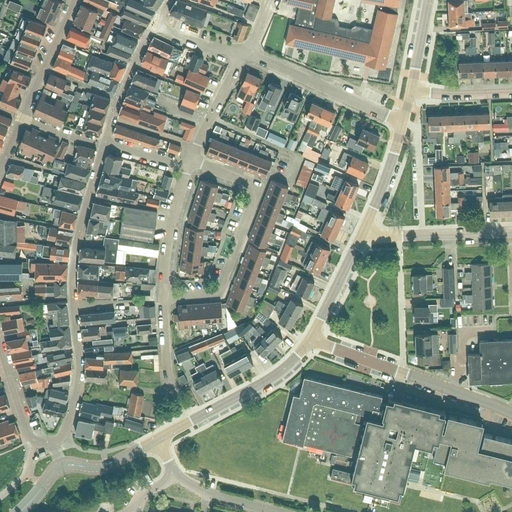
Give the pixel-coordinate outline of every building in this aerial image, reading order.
[(42,0),(41,4),(57,12),(61,1),(58,0),(42,0)] [(83,0),(105,9),(108,0),(83,0)] [(129,0),(128,4),(127,8),(150,17),(156,8),(144,4),(135,0),(129,0)] [(145,0),(144,4),(156,8),(161,0),(145,0)] [(207,10),(178,0),(175,0),(168,12),(183,17),(183,19),(201,25),(207,10)] [(385,68),(398,14),(397,13),(399,0),(361,0),(362,1),(379,3),(373,29),(355,25),(351,28),(338,25),(339,22),(336,18),(331,17),(334,0),(287,0),(287,3),(299,6),(294,25),(290,24),(285,43),(365,62),(365,63),(385,68)] [(449,13),(464,12),(464,4),(467,4),(467,0),(448,0),(448,2),(447,2),(447,7),(448,7),(449,13)] [(256,13),(259,6),(250,2),(247,9),(256,13)] [(76,13),(93,20),(95,14),(100,16),(102,10),(87,3),(86,5),(81,3),(76,13)] [(57,12),(41,4),(36,15),(53,22),(57,12)] [(124,6),(123,10),(120,16),(125,18),(145,27),(150,17),(127,8),(124,6)] [(233,6),(231,12),(241,16),(244,10),(233,6)] [(253,20),(256,13),(247,9),(244,17),(253,20)] [(110,11),(104,24),(110,27),(116,14),(110,11)] [(464,12),(449,13),(449,19),(448,19),(448,25),(449,25),(449,26),(451,26),(451,29),(461,28),(461,26),(474,25),(474,18),(471,18),(471,12),(464,12)] [(93,20),(76,13),(73,21),(78,24),(77,26),(92,33),(95,28),(90,26),(93,20)] [(17,26),(17,27),(41,37),(42,37),(46,26),(26,18),(22,16),(22,17),(26,18),(22,28),(18,27),(17,26)] [(145,27),(125,18),(120,29),(139,37),(141,33),(145,27)] [(481,23),(482,30),(507,28),(507,20),(497,20),(497,24),(495,24),(495,22),(481,23)] [(233,37),(241,40),(247,25),(238,22),(233,37)] [(110,27),(104,24),(98,37),(102,39),(104,40),(110,27)] [(91,43),(94,35),(71,25),(70,26),(65,37),(86,46),(88,42),(91,43)] [(37,47),(41,37),(17,27),(22,29),(17,39),(13,37),(37,47)] [(110,42),(132,52),(137,41),(117,32),(112,43),(110,42)] [(177,62),(181,53),(182,50),(173,46),(152,36),(147,48),(177,62)] [(37,47),(13,37),(13,38),(17,39),(13,49),(8,47),(8,48),(32,58),(33,58),(37,47)] [(132,52),(110,42),(105,52),(127,61),(132,52)] [(28,69),(32,58),(8,48),(13,50),(8,60),(4,58),(4,59),(8,60),(8,61),(28,69)] [(60,48),(57,56),(65,59),(71,61),(74,54),(60,48)] [(162,73),(168,60),(146,50),(140,63),(162,73)] [(193,53),(187,66),(205,74),(208,65),(201,62),(203,58),(193,53)] [(113,63),(93,55),(88,66),(112,76),(119,79),(126,64),(114,59),(113,63)] [(57,56),(52,67),(66,73),(69,65),(71,61),(65,59),(57,56)] [(495,61),(496,75),(508,74),(507,60),(495,61)] [(483,61),(471,62),(471,76),(484,75),(483,61)] [(495,61),(483,61),(484,75),(496,75),(495,61)] [(471,76),(471,62),(459,62),(459,76),(471,76)] [(203,91),(209,77),(189,68),(183,82),(203,91)] [(1,84),(18,91),(20,86),(26,88),(31,77),(13,69),(8,80),(3,77),(0,84),(1,84)] [(96,85),(101,73),(93,69),(88,82),(96,85)] [(131,82),(151,89),(156,77),(137,70),(133,76),(131,82)] [(255,89),(260,78),(247,72),(238,93),(250,98),(252,93),(253,94),(255,89)] [(49,73),(44,86),(61,93),(62,91),(64,87),(67,89),(69,84),(65,83),(66,80),(49,73)] [(107,90),(112,77),(101,73),(96,85),(107,90)] [(112,76),(112,77),(107,90),(114,92),(119,79),(112,76)] [(274,103),(281,87),(270,82),(259,107),(264,109),(268,100),(274,103)] [(18,91),(1,84),(0,84),(0,90),(2,92),(0,96),(0,103),(16,111),(21,99),(15,97),(18,91)] [(125,96),(141,101),(144,103),(151,105),(153,106),(156,101),(147,98),(150,92),(130,84),(125,96)] [(195,107),(200,93),(186,88),(182,98),(181,101),(195,107)] [(76,103),(81,92),(75,90),(70,101),(76,103)] [(71,100),(72,98),(73,95),(69,93),(68,94),(62,91),(61,93),(60,95),(71,100)] [(90,106),(106,111),(110,99),(86,91),(85,96),(92,98),(90,106)] [(41,117),(48,102),(43,100),(46,94),(41,92),(32,113),(41,117)] [(294,122),(297,116),(301,107),(299,106),(303,98),(290,92),(280,115),(294,122)] [(141,101),(125,96),(122,103),(138,109),(141,101)] [(48,102),(41,117),(50,121),(60,100),(56,98),(53,104),(48,102)] [(60,100),(50,121),(60,126),(67,110),(61,108),(64,102),(60,100)] [(192,115),(195,107),(181,101),(178,110),(192,115)] [(308,125),(302,140),(307,142),(323,107),(312,102),(306,115),(311,117),(308,125)] [(86,118),(103,123),(106,111),(90,106),(82,103),(81,108),(89,110),(86,118)] [(161,130),(164,122),(166,115),(154,112),(153,115),(122,105),(119,110),(118,115),(161,130)] [(306,144),(312,147),(323,122),(328,125),(334,112),(323,107),(307,142),(306,144)] [(478,141),(477,135),(477,113),(465,114),(466,128),(471,128),(471,136),(472,136),(473,142),(478,141)] [(477,135),(483,135),(483,132),(490,132),(490,127),(489,113),(477,113),(477,135)] [(0,114),(0,124),(8,128),(12,119),(0,114)] [(256,130),(261,119),(251,114),(245,126),(256,130)] [(453,129),(453,114),(441,115),(441,129),(453,129)] [(453,136),(459,136),(466,136),(465,114),(453,114),(453,129),(453,136)] [(442,143),(441,115),(429,115),(430,138),(436,138),(437,143),(442,143)] [(103,123),(86,118),(84,126),(76,123),(75,128),(99,136),(103,123)] [(195,126),(185,122),(183,128),(193,131),(195,126)] [(137,142),(141,132),(116,124),(112,135),(137,142)] [(329,138),(335,140),(341,127),(335,124),(329,138)] [(379,135),(359,126),(356,132),(359,133),(356,140),(350,137),(346,144),(361,151),(363,146),(364,144),(373,148),(379,135)] [(25,153),(35,129),(31,127),(30,130),(25,128),(18,144),(22,146),(20,151),(25,153)] [(35,152),(42,136),(38,134),(39,131),(35,129),(25,153),(29,155),(31,150),(35,152)] [(141,132),(137,142),(157,149),(160,138),(141,132)] [(215,158),(224,135),(220,133),(218,139),(212,137),(205,154),(215,158)] [(42,136),(35,152),(39,154),(37,158),(41,160),(52,136),(48,134),(46,138),(42,136)] [(224,135),(215,158),(225,162),(232,145),(226,143),(229,136),(224,135)] [(52,136),(41,160),(45,162),(47,157),(52,159),(59,143),(54,141),(56,138),(52,136)] [(284,146),(286,140),(278,136),(275,142),(284,146)] [(511,157),(511,136),(506,137),(506,143),(492,144),(493,159),(511,157)] [(286,147),(289,149),(293,150),(297,141),(290,138),(286,147)] [(55,157),(64,160),(64,157),(63,157),(69,144),(62,140),(55,157)] [(235,166),(244,143),(240,141),(238,147),(232,145),(225,162),(235,166)] [(181,146),(169,142),(166,150),(178,154),(181,146)] [(245,169),(252,153),(246,151),(249,144),(244,143),(235,166),(245,169)] [(72,163),(90,168),(95,149),(77,144),(72,163)] [(264,150),(255,173),(265,177),(272,161),(266,158),(268,152),(270,148),(266,147),(264,150)] [(252,153),(245,169),(255,173),(264,150),(260,149),(257,155),(252,153)] [(478,151),(468,151),(469,162),(478,162),(478,151)] [(338,164),(362,175),(368,161),(352,154),(351,155),(343,152),(338,164)] [(129,174),(131,168),(119,165),(122,158),(107,154),(104,167),(129,174)] [(329,159),(320,155),(318,161),(327,165),(329,159)] [(65,171),(68,162),(63,161),(64,160),(55,157),(54,157),(51,167),(65,171)] [(303,164),(313,168),(315,163),(305,159),(303,164)] [(68,162),(65,171),(65,172),(87,179),(90,168),(72,163),(68,161),(68,162)] [(317,162),(314,169),(334,177),(335,175),(337,170),(317,162)] [(11,163),(6,175),(30,181),(34,169),(29,168),(11,163)] [(301,169),(311,172),(313,168),(303,164),(301,169)] [(463,172),(449,173),(449,166),(434,167),(435,179),(463,178),(463,172)] [(511,167),(485,166),(485,174),(511,175),(511,167)] [(309,177),(311,172),(301,169),(299,173),(309,177)] [(134,186),(136,180),(121,177),(102,171),(99,184),(111,187),(111,186),(129,190),(130,186),(134,186)] [(307,182),(309,177),(299,173),(297,179),(307,182)] [(161,186),(169,189),(173,177),(164,174),(161,186)] [(83,194),(86,182),(60,175),(59,181),(54,179),(52,186),(83,194)] [(337,189),(353,196),(358,185),(335,175),(334,177),(333,181),(330,186),(337,189)] [(458,183),(463,183),(463,178),(435,179),(435,191),(449,190),(449,185),(458,184),(458,183)] [(197,190),(221,198),(222,193),(216,191),(218,185),(201,179),(197,190)] [(290,199),(292,195),(286,192),(288,186),(271,179),(267,190),(290,199)] [(305,188),(307,182),(297,179),(295,184),(305,188)] [(3,181),(1,189),(11,192),(14,184),(3,181)] [(137,181),(135,189),(150,193),(152,185),(137,181)] [(314,198),(319,186),(309,182),(304,193),(314,198)] [(83,194),(44,184),(42,193),(52,196),(50,201),(68,205),(67,209),(77,211),(83,194)] [(111,187),(99,184),(96,195),(136,202),(138,193),(111,187)] [(169,191),(155,187),(153,197),(166,200),(169,191)] [(353,196),(337,189),(334,196),(327,193),(325,198),(348,208),(353,196)] [(220,202),(221,198),(197,190),(194,200),(211,206),(213,200),(220,202)] [(289,203),(293,204),(294,200),(292,199),(290,199),(267,190),(263,200),(280,206),(282,200),(288,203),(289,203)] [(436,203),(450,202),(449,190),(435,191),(436,203)] [(0,210),(13,213),(17,199),(0,194),(0,210)] [(502,215),(502,200),(502,196),(493,196),(493,197),(489,198),(490,215),(502,215)] [(511,214),(511,196),(509,197),(509,200),(502,200),(502,215),(511,214)] [(314,198),(311,203),(311,204),(321,208),(322,206),(324,207),(326,203),(314,198)] [(147,199),(146,205),(158,207),(159,201),(147,199)] [(211,206),(194,200),(191,210),(214,218),(216,214),(209,211),(211,206)] [(280,206),(263,200),(259,210),(283,219),(284,215),(278,212),(280,206)] [(107,218),(109,210),(114,212),(116,205),(111,204),(111,203),(104,202),(104,203),(94,201),(91,214),(107,218)] [(464,208),(475,208),(474,202),(464,202),(458,202),(450,202),(436,203),(436,215),(450,215),(450,209),(458,209),(464,209),(464,208)] [(23,214),(39,216),(40,206),(25,204),(23,214)] [(122,222),(155,226),(157,211),(124,206),(122,222)] [(321,208),(317,218),(322,221),(325,222),(338,228),(344,217),(325,208),(324,207),(322,206),(321,208)] [(61,210),(60,209),(57,224),(59,224),(73,228),(77,213),(61,210)] [(298,209),(297,212),(294,218),(292,223),(292,225),(301,230),(305,232),(307,226),(299,222),(301,217),(310,221),(312,217),(305,214),(305,212),(298,209)] [(214,218),(191,210),(187,221),(205,226),(207,220),(213,222),(214,218)] [(255,220),(272,226),(274,220),(281,223),(286,225),(288,221),(285,220),(283,219),(259,210),(255,220)] [(0,216),(0,239),(10,240),(16,241),(17,241),(17,239),(17,225),(17,220),(0,216)] [(105,234),(106,228),(112,229),(114,222),(108,220),(108,221),(103,220),(89,217),(86,231),(97,233),(105,234)] [(252,229),(275,238),(278,239),(279,235),(270,232),(272,226),(255,220),(252,229)] [(320,227),(317,232),(333,239),(338,228),(325,222),(322,221),(320,227)] [(153,241),(155,226),(122,222),(120,236),(153,241)] [(45,225),(43,234),(47,235),(47,238),(56,240),(55,242),(69,244),(72,231),(45,225)] [(291,227),(289,232),(298,236),(299,236),(301,230),(292,225),(291,227)] [(36,226),(33,234),(41,236),(43,227),(36,226)] [(184,237),(202,240),(203,234),(210,235),(210,230),(186,227),(184,237)] [(273,243),(275,238),(252,229),(248,239),(265,246),(267,240),(273,243)] [(294,246),(298,237),(298,236),(289,232),(285,243),(294,246)] [(183,247),(207,251),(208,247),(201,246),(202,240),(184,237),(183,247)] [(126,251),(157,255),(159,243),(149,242),(118,239),(104,238),(103,250),(80,248),(79,259),(116,262),(125,263),(126,251)] [(0,239),(0,255),(14,257),(15,247),(16,241),(10,240),(0,239)] [(310,245),(307,252),(323,260),(329,248),(312,240),(310,245)] [(50,257),(68,259),(69,247),(36,243),(35,249),(42,250),(41,256),(50,257)] [(269,260),(270,258),(263,256),(266,250),(249,243),(245,253),(268,262),(273,264),(274,262),(269,260)] [(206,255),(207,251),(183,247),(181,258),(193,259),(199,260),(199,254),(206,255)] [(307,252),(304,251),(300,249),(298,253),(305,256),(303,259),(301,264),(318,272),(323,260),(307,252)] [(241,263),(258,270),(260,264),(267,267),(268,262),(245,253),(241,263)] [(279,258),(292,265),(294,259),(281,253),(279,258)] [(190,276),(193,259),(181,258),(179,269),(187,270),(187,275),(190,276)] [(289,271),(292,265),(279,258),(276,265),(286,270),(289,271)] [(193,259),(190,276),(193,276),(194,271),(202,272),(204,261),(199,260),(193,259)] [(0,278),(22,278),(21,261),(0,261),(0,278)] [(35,272),(44,272),(45,269),(55,270),(55,268),(58,268),(58,269),(67,270),(67,262),(36,262),(35,269),(35,272)] [(78,262),(78,276),(99,277),(100,263),(78,262)] [(267,281),(262,279),(262,278),(256,275),(258,270),(241,263),(237,273),(265,284),(267,281)] [(491,263),(472,264),(472,272),(465,272),(465,276),(491,275),(491,263)] [(286,270),(276,265),(269,282),(270,282),(278,287),(286,270)] [(141,280),(142,275),(148,275),(149,269),(127,267),(126,279),(141,280)] [(444,297),(453,297),(454,297),(453,267),(443,268),(444,297)] [(44,272),(35,272),(35,279),(54,279),(66,279),(67,270),(58,269),(58,268),(55,268),(55,270),(45,269),(44,272)] [(265,284),(237,273),(233,283),(250,289),(253,284),(259,286),(264,288),(266,284),(265,284)] [(307,296),(314,281),(297,273),(293,282),(290,288),(296,290),(307,296)] [(414,291),(432,290),(432,274),(413,275),(414,291)] [(492,286),(491,275),(465,276),(465,280),(472,279),(472,287),(492,286)] [(66,279),(54,279),(54,282),(54,286),(45,286),(45,284),(34,284),(35,296),(67,294),(66,279)] [(77,285),(78,287),(78,294),(110,296),(111,282),(88,281),(78,280),(77,285)] [(277,294),(280,288),(278,287),(270,282),(267,289),(277,294)] [(14,284),(0,284),(0,299),(15,298),(20,298),(19,283),(14,284)] [(229,293),(253,302),(255,298),(248,295),(250,289),(233,283),(229,293)] [(143,301),(154,301),(154,285),(140,285),(140,290),(148,290),(148,295),(143,295),(143,301)] [(466,299),(492,298),(492,286),(472,287),(473,294),(466,295),(466,299)] [(253,302),(229,293),(225,303),(242,310),(245,303),(251,306),(253,302)] [(453,297),(444,297),(440,297),(440,306),(453,306),(453,297)] [(266,316),(268,318),(273,309),(277,311),(276,312),(281,315),(278,320),(290,327),(296,316),(275,304),(275,305),(263,298),(259,311),(266,316)] [(275,304),(296,316),(303,305),(290,298),(287,305),(278,300),(275,304)] [(492,309),(492,298),(466,299),(466,302),(473,302),(473,310),(492,309)] [(52,320),(53,323),(53,325),(58,324),(69,323),(67,301),(47,303),(48,312),(52,312),(52,320)] [(199,303),(201,328),(206,328),(205,321),(211,321),(210,302),(199,303)] [(210,302),(211,321),(217,320),(218,327),(223,327),(221,302),(210,302)] [(190,316),(190,322),(196,322),(197,329),(201,328),(199,303),(189,304),(190,316)] [(173,317),(190,316),(189,304),(178,305),(178,313),(173,314),(173,317)] [(420,307),(414,307),(415,320),(421,320),(421,323),(433,323),(433,320),(432,312),(437,312),(436,304),(420,305),(420,307)] [(0,314),(19,312),(19,305),(0,306),(0,314)] [(102,312),(102,311),(80,314),(80,324),(103,322),(102,312)] [(3,334),(18,331),(16,318),(10,319),(9,316),(0,318),(3,334)] [(190,316),(173,317),(173,320),(179,320),(179,328),(191,327),(190,322),(190,316)] [(272,322),(268,318),(266,316),(262,322),(268,327),(272,322)] [(252,326),(248,322),(242,323),(236,325),(234,326),(241,336),(249,329),(252,326)] [(58,327),(49,328),(51,339),(59,337),(70,335),(69,323),(58,324),(58,327)] [(152,332),(151,323),(136,325),(137,334),(152,332)] [(100,337),(106,337),(105,331),(105,324),(99,325),(81,327),(82,340),(87,339),(86,337),(100,335),(100,337)] [(259,326),(255,329),(273,347),(282,338),(272,328),(267,333),(260,326),(259,326)] [(234,327),(223,333),(228,342),(239,337),(234,327)] [(30,336),(28,329),(15,332),(16,338),(5,341),(7,351),(29,346),(27,337),(30,336)] [(256,336),(251,342),(254,346),(264,356),(273,347),(255,329),(252,332),(253,333),(256,336)] [(209,347),(226,340),(222,333),(214,336),(206,339),(209,347)] [(448,333),(448,352),(457,353),(456,333),(455,333),(448,333)] [(431,334),(416,335),(416,354),(432,353),(438,353),(437,334),(431,334)] [(59,337),(60,347),(65,346),(65,349),(71,348),(71,345),(70,335),(59,337)] [(50,348),(60,347),(59,337),(51,339),(48,339),(50,348)] [(82,340),(83,351),(105,348),(105,349),(114,347),(113,337),(82,340)] [(511,338),(479,340),(479,353),(467,353),(468,375),(473,374),(473,377),(480,377),(480,382),(511,380),(511,338)] [(41,350),(50,348),(48,339),(39,340),(41,350)] [(209,347),(206,339),(197,342),(189,346),(193,353),(209,347)] [(173,352),(177,362),(193,355),(189,346),(173,352)] [(234,346),(230,348),(230,349),(241,370),(252,364),(246,352),(244,347),(241,347),(236,350),(234,346)] [(15,362),(34,358),(38,357),(37,353),(33,354),(32,350),(31,350),(31,348),(10,352),(13,362),(15,362)] [(230,348),(219,354),(220,355),(230,376),(241,370),(230,349),(230,348)] [(72,349),(46,355),(48,364),(72,359),(72,349)] [(86,356),(85,366),(107,368),(112,368),(112,362),(119,362),(132,361),(132,351),(103,352),(103,356),(96,355),(96,357),(86,356)] [(34,358),(15,362),(16,370),(36,366),(34,358)] [(55,374),(72,370),(71,361),(43,367),(43,368),(45,372),(50,371),(51,375),(55,374)] [(203,362),(199,365),(210,386),(221,380),(212,363),(206,367),(203,362)] [(197,372),(190,376),(193,380),(199,392),(210,386),(199,365),(194,367),(197,372)] [(106,382),(107,368),(85,366),(84,381),(106,382)] [(118,383),(136,384),(137,370),(119,369),(118,383)] [(20,385),(37,381),(34,371),(18,374),(20,385)] [(62,388),(69,388),(70,372),(53,376),(52,386),(62,385),(62,388)] [(293,394),(282,440),(303,445),(303,443),(320,447),(351,455),(355,453),(357,445),(359,446),(352,472),(332,467),(330,477),(357,484),(355,490),(375,495),(399,501),(401,493),(403,487),(405,480),(410,461),(415,462),(419,447),(417,446),(418,441),(424,443),(435,446),(432,457),(446,460),(445,466),(482,476),(483,473),(490,474),(511,479),(511,439),(477,431),(476,437),(472,436),(475,425),(468,423),(469,420),(436,412),(436,413),(431,412),(432,408),(423,406),(401,401),(389,398),(387,404),(380,403),(381,395),(369,392),(365,391),(304,376),(299,395),(293,394)] [(68,392),(50,387),(46,389),(44,396),(65,402),(68,392)] [(139,415),(141,406),(143,395),(131,392),(130,398),(127,397),(125,407),(128,408),(127,413),(139,415)] [(0,410),(9,407),(4,394),(0,395),(0,410)] [(28,406),(36,405),(35,394),(25,396),(28,406)] [(63,416),(67,404),(45,398),(42,411),(63,416)] [(111,415),(112,407),(96,403),(95,406),(82,402),(80,408),(79,414),(98,419),(99,412),(111,415)] [(106,420),(104,425),(78,419),(75,433),(90,436),(92,428),(111,432),(114,422),(106,420)] [(0,444),(11,441),(10,438),(19,435),(14,421),(9,423),(8,420),(0,422),(0,444)] [(134,429),(136,423),(125,420),(123,426),(134,429)] [(210,438),(203,470),(225,475),(226,470),(233,472),(232,477),(321,499),(326,477),(268,462),(268,460),(239,452),(240,446),(232,444),(210,438)] [(418,483),(421,472),(411,469),(408,481),(418,483)]
